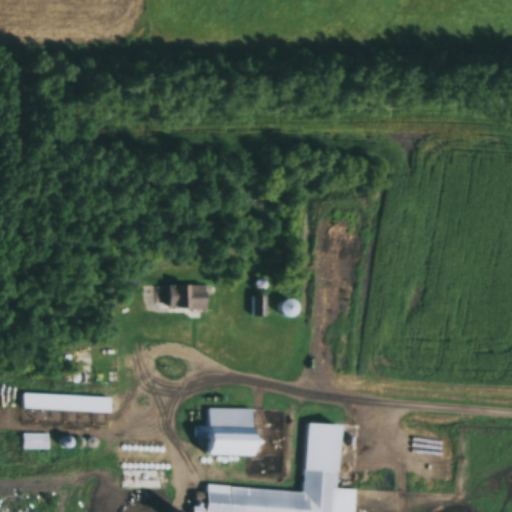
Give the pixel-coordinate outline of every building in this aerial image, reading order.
[(342,261),(342,237),(334,237),(334,261),(342,261)] [(204,310),(204,286),(166,286),(166,310),(204,310)] [(280,300),(278,314),(290,316),(293,302),(280,300)] [(252,456),(252,410),(204,409),(204,428),(193,428),(192,439),(204,439),(204,456),(252,456)] [(46,433),(19,433),(19,450),(46,450),(46,433)] [(351,511),(353,490),(334,489),(336,452),(310,450),(309,468),(301,468),(300,491),(200,486),(198,511),(351,511)]
